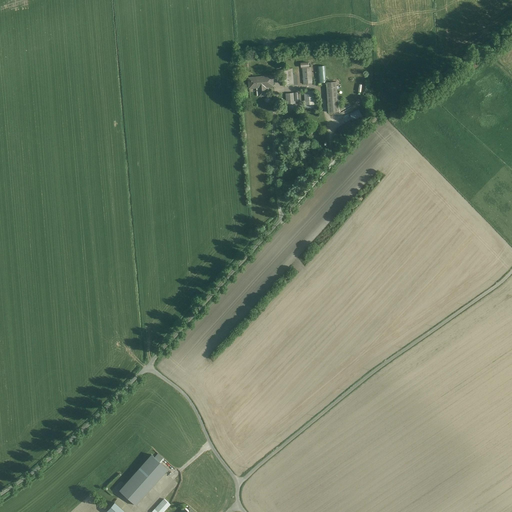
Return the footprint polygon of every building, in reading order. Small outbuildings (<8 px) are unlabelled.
[(303,83),(312,83),(311,66),(309,66),(309,62),(302,62),(303,83)] [(289,74),(289,83),(297,83),(298,74),(289,74)] [(273,76),(249,78),(249,88),(258,88),(259,96),(266,95),(266,93),(267,93),(266,93),(266,87),(273,86),(273,76)] [(338,112),(337,81),(327,82),(328,112),(338,112)] [(300,100),(300,92),(287,93),(287,108),(296,107),(296,101),(300,100)] [(359,109),(350,113),(353,120),(362,116),(359,109)] [(151,455),(119,490),(135,505),(168,470),(151,455)] [(164,499),(155,510),(157,511),(163,511),(170,504),(164,499)] [(125,511),(114,502),(107,511),(125,511)]
